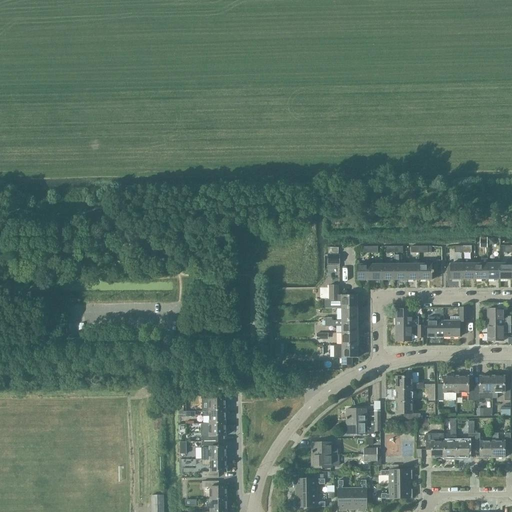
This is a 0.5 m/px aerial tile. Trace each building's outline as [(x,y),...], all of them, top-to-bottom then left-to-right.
[(480,259),(481,264),(474,264),(475,280),(487,280),(487,264),(487,259),(480,259)] [(500,280),(500,264),(499,261),(493,261),(493,264),(487,264),(487,280),(500,280)] [(511,263),(500,264),(500,280),(511,279),(511,263)] [(407,265),(407,280),(419,280),(419,264),(407,265)] [(432,264),(419,264),(419,280),(432,280),(432,273),(437,273),(437,265),(432,265),(432,264)] [(450,281),(462,280),(462,264),(449,264),(450,281)] [(475,280),(474,264),(462,264),(462,280),(475,280)] [(357,281),(370,281),(370,265),(357,265),(357,281)] [(370,265),(370,281),(382,280),(382,265),(370,265)] [(382,265),(382,280),(394,280),(394,265),(382,265)] [(394,265),(394,280),(407,280),(407,265),(394,265)] [(357,295),(341,295),(341,296),(338,296),(338,289),(329,290),(329,300),(341,300),(341,308),(357,308),(357,295)] [(357,308),(341,308),(341,320),(357,320),(357,308)] [(411,317),(411,309),(395,309),(395,325),(411,325),(411,326),(417,326),(417,325),(419,325),(419,317),(411,317)] [(503,309),(487,309),(487,325),(511,325),(511,316),(503,317),(503,309)] [(428,321),(427,321),(427,338),(443,337),(443,321),(433,321),(433,317),(428,317),(428,321)] [(357,320),(341,320),(339,320),(333,320),(325,320),(325,326),(342,326),(342,333),(357,333),(357,320)] [(459,321),(443,321),(443,337),(459,337),(459,322),(459,321)] [(411,325),(395,325),(395,341),(411,341),(411,326),(411,325)] [(511,325),(487,325),(488,341),(503,341),(503,333),(511,333),(511,325)] [(357,333),(342,333),(342,345),(357,345),(357,333)] [(357,358),(357,345),(334,345),(334,358),(342,358),(342,365),(351,365),(351,358),(357,358)] [(439,374),(457,375),(457,361),(439,361),(439,374)] [(412,377),(395,377),(396,389),(412,389),(412,377)] [(456,393),(456,377),(443,377),(443,385),(438,385),(438,401),(444,401),(444,393),(456,393)] [(456,377),(456,393),(468,393),(468,401),(474,401),(474,384),(468,384),(468,377),(456,377)] [(479,384),(474,384),(474,401),(479,401),(480,393),(492,393),(492,377),(479,377),(479,384)] [(505,384),(505,377),(492,377),(492,393),(504,393),(504,401),(510,401),(510,384),(505,384)] [(434,396),(434,385),(423,385),(423,389),(428,389),(428,396),(434,396)] [(412,389),(396,389),(396,402),(412,402),(412,389)] [(209,393),(201,393),(201,399),(202,399),(202,411),(203,411),(209,411),(225,411),(225,399),(217,399),(217,393),(209,393)] [(412,402),(396,402),(396,414),(403,414),(403,420),(420,420),(420,414),(412,414),(412,402)] [(486,416),(486,408),(474,407),(473,415),(486,416)] [(501,408),(501,416),(510,416),(510,408),(501,408)] [(346,409),(346,422),(366,422),(366,421),(366,409),(346,409)] [(209,411),(203,411),(203,417),(209,416),(209,423),(225,423),(225,411),(209,411)] [(346,422),(346,435),(366,434),(366,432),(367,432),(367,435),(375,435),(375,432),(380,432),(380,422),(374,422),(374,421),(366,421),(366,422),(346,422)] [(209,423),(201,423),(202,442),(218,441),(218,436),(225,435),(225,423),(209,423)] [(456,441),(456,458),(468,458),(468,450),(474,450),(474,433),(468,433),(468,441),(456,441)] [(480,433),(474,433),(474,450),(480,450),(480,458),(492,458),(492,441),(480,441),(480,433)] [(492,441),(492,458),(505,458),(505,450),(511,450),(511,433),(504,433),(504,441),(492,441)] [(431,458),(443,458),(443,441),(431,441),(431,434),(425,434),(425,450),(431,450),(431,458)] [(218,441),(202,442),(202,460),(226,460),(226,447),(218,447),(218,441)] [(456,458),(456,441),(443,441),(443,458),(456,458)] [(332,443),(312,443),(312,456),(338,455),(338,449),(335,449),(335,446),(332,446),(332,443)] [(312,456),(312,468),(332,468),(332,466),(338,466),(338,455),(312,456)] [(178,469),(197,469),(197,458),(178,459),(178,469)] [(226,460),(202,460),(202,465),(210,465),(210,472),(202,472),(202,478),(218,478),(218,472),(226,472),(226,460)] [(389,476),(389,485),(410,484),(410,479),(412,479),(412,471),(410,471),(410,470),(381,471),(381,476),(389,476)] [(296,488),(296,494),(317,493),(317,484),(325,484),(325,479),(317,479),(296,479),(296,480),(294,480),(294,488),(296,488)] [(352,488),(353,509),(358,509),(358,511),(366,511),(366,509),(367,509),(367,488),(366,488),(366,480),(361,480),(361,486),(362,486),(362,488),(352,488)] [(210,487),(210,500),(226,499),(226,487),(218,487),(218,481),(202,482),(202,487),(210,487)] [(347,510),(353,510),(352,488),(343,489),(343,481),(338,481),(338,489),(338,510),(339,510),(339,511),(347,511),(347,510)] [(381,494),(382,499),(390,499),(410,499),(410,498),(412,498),(412,490),(410,490),(410,484),(389,485),(389,494),(381,494)] [(317,493),(296,494),(296,499),(294,499),(294,507),(296,507),(296,508),(325,507),(325,502),(317,502),(317,493)] [(152,495),(151,511),(163,511),(163,495),(152,495)] [(210,500),(210,511),(214,511),(226,511),(226,499),(210,500)]
